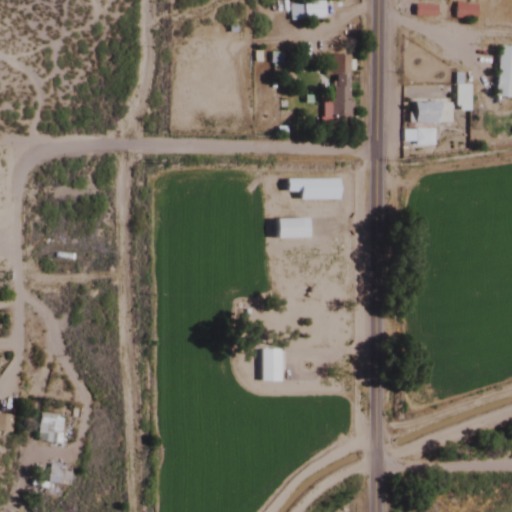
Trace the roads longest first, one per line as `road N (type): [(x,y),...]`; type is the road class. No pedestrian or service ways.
road 1 (secondary): [(364,511),(376,0)]
road 2 (residential): [(13,194),(24,164),(52,149),(375,155)]
road 3 (residential): [(511,466),(364,468)]
